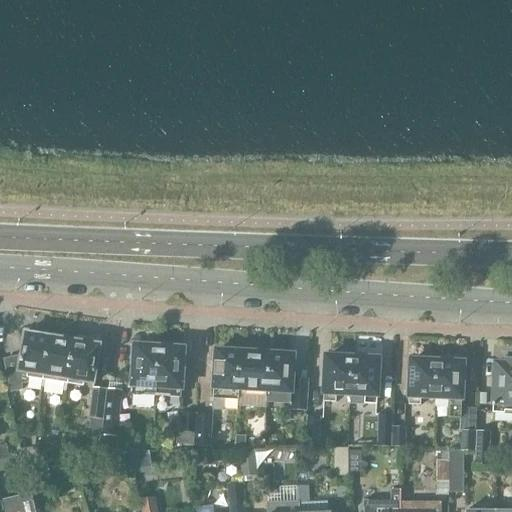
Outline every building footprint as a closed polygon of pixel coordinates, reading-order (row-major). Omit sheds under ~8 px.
[(43,376),(50,334),(38,332),(37,336),(24,333),(20,357),(3,360),(10,392),(22,390),(21,384),(28,383),(29,374),(43,376)] [(66,391),(67,380),(74,338),(73,338),(73,341),(65,340),(65,336),(50,334),(43,376),(41,387),(66,391)] [(74,338),(67,380),(93,384),(99,346),(89,344),(90,341),(74,338)] [(130,395),(155,396),(159,344),(145,343),(145,346),(134,346),(133,358),(129,358),(129,367),(132,367),(130,395)] [(159,344),(155,396),(180,398),(184,349),(172,348),(172,345),(159,344)] [(225,389),(240,390),(242,353),(238,353),(238,349),(227,348),(226,352),(215,351),(215,362),(211,362),(211,370),(214,370),(212,399),(210,399),(210,402),(212,403),(212,410),(224,410),(225,389)] [(255,391),(266,391),(268,354),(257,353),(258,350),(247,350),(247,353),(242,353),(240,390),(255,391)] [(266,391),(266,398),(278,398),(278,403),(289,403),(289,409),(294,409),(294,416),(306,417),(308,380),(291,379),(292,355),(281,355),(281,351),(270,350),(270,354),(268,354),(266,391)] [(349,394),(351,354),(340,353),(339,357),(325,356),(324,385),(323,402),(336,402),(336,394),(349,394)] [(365,354),(351,354),(349,394),(364,395),(364,404),(376,404),(377,388),(378,370),(377,370),(378,359),(365,358),(365,354)] [(410,371),(409,371),(408,390),(409,390),(408,405),(420,406),(420,397),(435,398),(437,358),(424,357),(424,361),(410,360),(410,371)] [(449,358),(437,358),(435,398),(449,399),(448,418),(459,419),(462,373),(462,363),(449,362),(449,358)] [(495,363),(495,365),(492,412),(511,413),(511,360),(506,361),(506,364),(495,363)] [(92,388),(91,401),(89,418),(85,452),(98,452),(101,420),(105,389),(92,388)] [(108,390),(105,410),(104,436),(117,437),(119,411),(121,391),(108,390)] [(390,447),(391,413),(378,412),(377,446),(390,447)] [(177,444),(194,445),(196,414),(183,413),(182,432),(178,432),(177,444)] [(212,415),(209,415),(196,414),(194,445),(210,447),(212,415)] [(307,416),(305,447),(318,447),(320,417),(307,416)] [(404,427),(392,427),(392,447),(404,447),(404,427)] [(474,432),(462,431),(460,451),(473,452),(474,432)] [(475,453),(488,454),(489,433),(476,432),(475,453)] [(235,436),(234,450),(244,450),(245,436),(235,436)] [(0,458),(8,456),(5,445),(0,445),(0,458)] [(55,456),(55,452),(56,447),(36,445),(35,454),(45,455),(55,456)] [(348,476),(348,452),(348,448),(334,448),(333,476),(348,476)] [(256,476),(253,451),(240,452),(243,478),(256,476)] [(361,452),(348,452),(348,476),(361,476),(361,452)] [(448,461),(448,482),(448,484),(462,484),(462,452),(448,452),(448,461)] [(488,454),(475,453),(474,464),(487,465),(488,454)] [(45,455),(25,459),(28,477),(49,472),(45,455)] [(0,470),(11,468),(8,456),(0,458),(0,470)] [(448,482),(448,461),(435,460),(435,482),(448,482)] [(297,484),(297,501),(307,501),(307,483),(297,484)] [(243,511),(241,484),(227,486),(229,511),(243,511)] [(391,501),(362,501),(362,511),(399,511),(400,502),(400,490),(391,490),(391,501)] [(0,499),(0,511),(12,511),(19,511),(18,511),(34,511),(30,493),(0,499)] [(155,511),(152,497),(138,501),(140,511),(155,511)] [(297,511),(297,501),(265,502),(265,511),(297,511)] [(440,511),(440,502),(400,502),(399,511),(440,511)]
